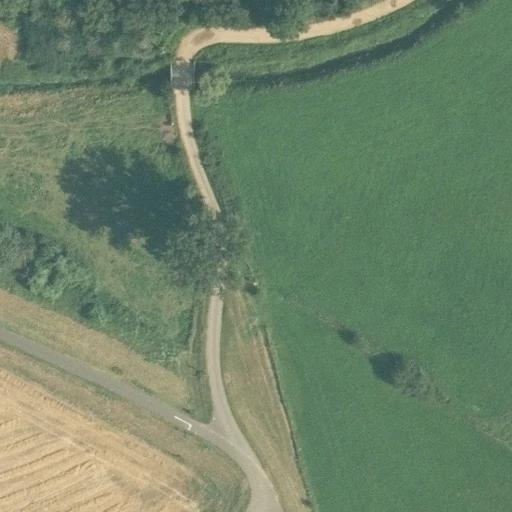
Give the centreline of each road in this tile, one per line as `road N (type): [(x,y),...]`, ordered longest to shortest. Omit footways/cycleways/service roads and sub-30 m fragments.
road 1 (unclassified): [(236,438),(215,353),(224,233),(189,146),(182,54)]
road 2 (track): [(182,54),(200,34),(329,26),(398,0)]
